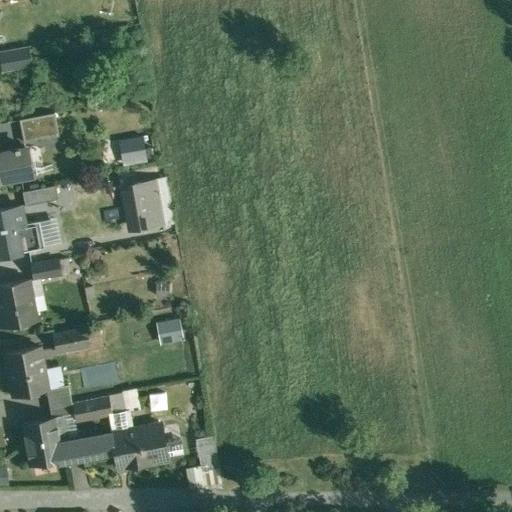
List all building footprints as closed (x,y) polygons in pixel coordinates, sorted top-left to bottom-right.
[(29,47),(1,53),(4,70),(32,64),(29,47)] [(56,112),(21,119),(25,141),(60,135),(56,112)] [(142,136),(119,140),(124,164),(146,159),(142,136)] [(0,181),(32,175),(27,146),(0,151),(0,181)] [(157,179),(121,184),(129,230),(165,225),(157,179)] [(56,185),(24,191),(26,205),(59,199),(56,185)] [(20,206),(0,209),(0,255),(22,252),(17,225),(24,224),(20,206)] [(60,260),(33,265),(35,278),(62,273),(60,260)] [(29,279),(0,283),(0,300),(1,307),(0,306),(0,314),(2,325),(36,319),(29,279)] [(171,284),(157,283),(156,296),(170,297),(171,284)] [(180,319),(156,322),(159,344),(184,341),(180,319)] [(88,328),(54,334),(57,350),(91,344),(88,328)] [(40,346),(6,353),(15,395),(49,389),(40,346)] [(167,347),(148,348),(150,380),(169,379),(167,347)] [(110,364),(81,369),(84,387),(113,382),(110,364)] [(110,396),(73,403),(76,419),(109,413),(126,410),(123,392),(110,394),(110,396)] [(126,410),(109,413),(112,431),(134,427),(131,411),(126,411),(126,410)] [(64,415),(24,422),(31,464),(65,457),(62,441),(60,435),(67,434),(64,415)] [(134,427),(112,431),(113,432),(116,448),(117,459),(130,456),(131,466),(169,459),(162,422),(134,427)] [(113,432),(62,441),(65,457),(116,448),(113,432)] [(215,434),(197,437),(203,469),(221,466),(215,434)]
